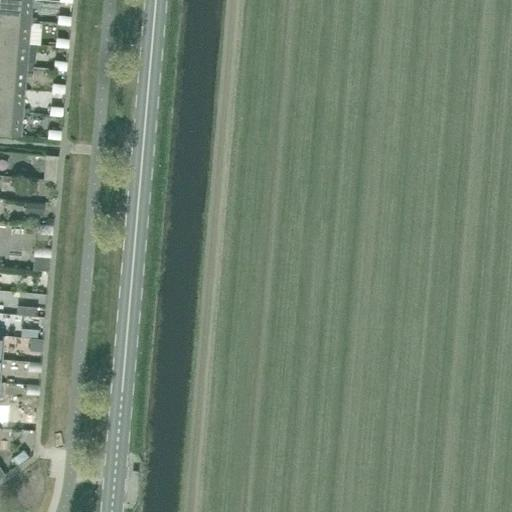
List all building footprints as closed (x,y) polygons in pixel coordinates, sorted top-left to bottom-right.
[(30,18),(31,0),(0,0),(0,19),(36,22),(36,19),(30,18)] [(69,25),(70,17),(58,16),(57,24),(69,25)] [(0,19),(0,41),(28,44),(39,45),(41,24),(36,24),(36,22),(0,19)] [(67,48),(68,40),(56,39),(55,47),(67,48)] [(26,63),(28,44),(0,41),(0,64),(32,68),(32,64),(26,63)] [(65,71),(66,63),(54,62),(53,70),(65,71)] [(32,71),(32,68),(0,64),(0,87),(24,90),(25,71),(32,71)] [(64,94),(64,86),(52,84),(51,93),(64,94)] [(22,109),(24,90),(0,87),(0,110),(28,113),(28,109),(22,109)] [(62,117),(62,108),(50,107),(49,115),(62,117)] [(28,117),(28,113),(0,110),(0,134),(20,136),(21,116),(28,117)] [(60,140),(60,132),(48,131),(48,139),(60,140)] [(46,156),(29,155),(28,164),(45,165),(46,156)] [(44,214),(45,203),(25,201),(24,212),(44,214)] [(51,235),(52,226),(36,225),(35,233),(51,235)] [(50,249),(47,249),(34,247),(33,256),(50,257),(50,249)] [(42,348),(43,340),(30,339),(30,347),(42,348)] [(40,371),(41,363),(28,362),(28,370),(40,371)] [(38,394),(39,386),(27,385),(26,394),(38,394)] [(36,416),(37,408),(25,407),(24,415),(36,416)] [(34,440),(35,431),(23,430),(22,439),(34,440)] [(94,481),(96,465),(89,464),(87,480),(94,481)]
